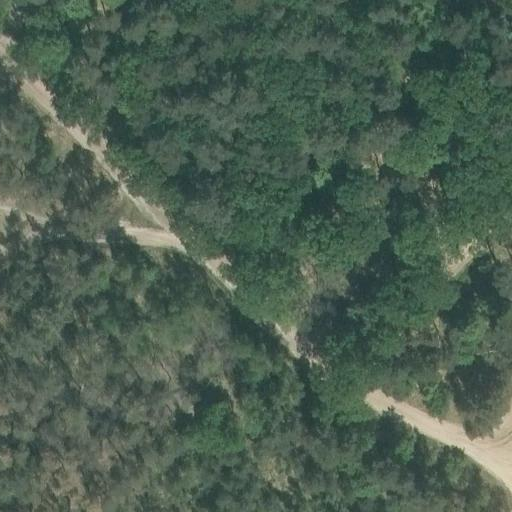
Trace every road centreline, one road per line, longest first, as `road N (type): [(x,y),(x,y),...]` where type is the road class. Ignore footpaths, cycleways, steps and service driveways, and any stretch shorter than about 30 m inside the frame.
road 1 (track): [(0,47),(378,413),(511,456)]
road 2 (track): [(188,223),(0,209)]
